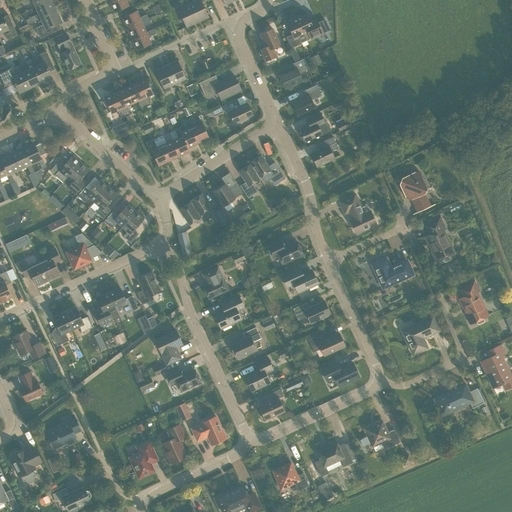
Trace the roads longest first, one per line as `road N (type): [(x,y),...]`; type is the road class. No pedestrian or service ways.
road 1 (residential): [(249,442),(177,266),(160,244)]
road 2 (residential): [(0,319),(160,244)]
road 3 (unclassified): [(56,110),(70,91),(116,71),(83,0)]
road 4 (residential): [(329,261),(278,125)]
road 5 (residential): [(249,442),(379,382)]
road 6 (residential): [(159,198),(278,125)]
road 7 (residential): [(159,198),(56,110)]
road 8 (residential): [(379,382),(329,261)]
road 9 (residential): [(144,501),(249,442)]
